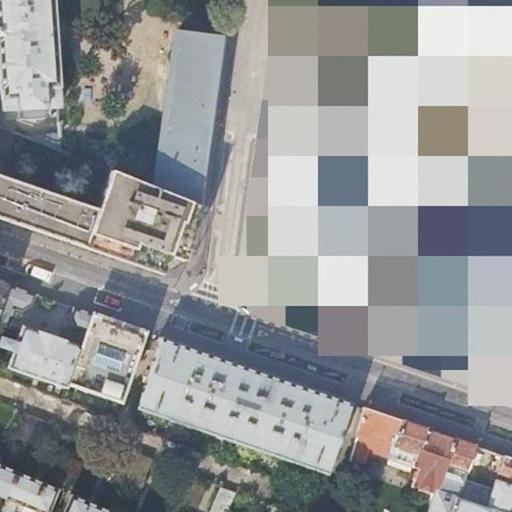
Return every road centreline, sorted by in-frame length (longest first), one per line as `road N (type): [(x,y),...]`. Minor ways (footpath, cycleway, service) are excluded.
road 1 (residential): [(258,0),(217,317)]
road 2 (residential): [(217,317),(511,418)]
road 3 (residential): [(217,317),(0,242)]
